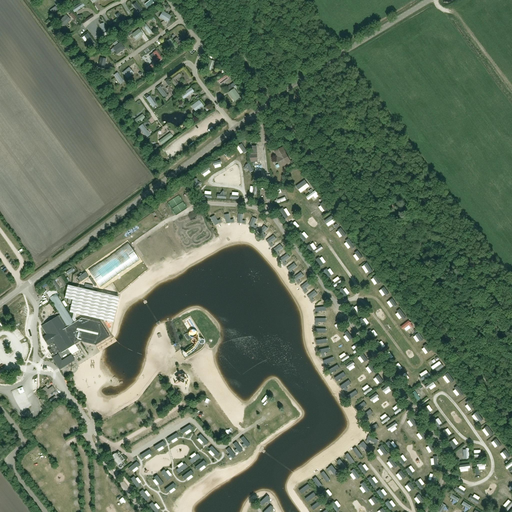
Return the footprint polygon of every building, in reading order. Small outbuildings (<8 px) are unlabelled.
[(83,4),(82,2),(72,9),(74,12),(84,6),(84,5),(83,4)] [(136,3),(133,5),(139,13),(142,11),(136,3)] [(167,23),(171,16),(163,11),(159,18),(167,23)] [(118,13),(115,15),(121,23),(124,21),(118,13)] [(146,24),(143,27),(148,34),(152,32),(146,24)] [(143,35),(139,29),(131,34),(136,40),(143,35)] [(85,35),(84,36),(90,45),(94,43),(87,34),(86,35),(85,35)] [(170,39),(167,41),(173,50),(177,48),(170,39)] [(117,54),(124,49),(120,43),(113,48),(117,54)] [(162,59),(156,51),(153,53),(156,58),(152,61),(155,64),(162,59)] [(106,59),(100,58),(98,67),(104,69),(106,59)] [(122,73),(127,78),(133,73),(129,68),(122,73)] [(175,80),(181,75),(178,72),(169,79),(175,86),(178,83),(175,80)] [(117,73),(114,75),(120,84),(121,83),(122,83),(123,82),(117,73)] [(226,75),(218,81),(219,82),(220,83),(221,84),(228,78),(226,75)] [(164,97),(167,95),(160,86),(157,89),(164,97)] [(194,92),(191,88),(181,95),(182,97),(182,98),(184,99),(194,92)] [(236,100),(240,97),(234,89),(228,93),(233,99),(232,99),(234,101),(236,100)] [(155,106),(156,105),(150,96),(146,98),(152,107),(154,107),(155,106)] [(203,106),(199,100),(192,106),(196,112),(203,106)] [(143,115),(142,114),(133,121),(135,125),(145,118),(144,116),(143,115)] [(142,124),(138,127),(146,137),(148,136),(149,136),(150,134),(142,124)] [(159,141),(161,145),(172,136),(172,135),(171,134),(170,133),(159,141)] [(249,162),(257,161),(256,146),(250,146),(251,154),(249,154),(249,162)] [(280,166),(289,161),(282,148),(277,151),(280,157),(276,159),(280,166)] [(200,170),(203,175),(211,170),(209,165),(200,170)] [(291,172),(293,177),(302,174),(300,169),(291,172)] [(194,182),(201,177),(198,173),(191,179),(194,182)] [(316,190),(307,196),(310,200),(319,193),(316,190)] [(163,204),(166,208),(173,204),(171,200),(163,204)] [(325,203),(316,208),(318,212),(328,207),(325,203)] [(335,217),(332,214),(324,220),(326,223),(335,217)] [(208,231),(211,228),(206,221),(202,224),(208,231)] [(131,223),(128,225),(136,236),(139,234),(131,223)] [(340,224),(332,229),(334,233),(343,228),(340,224)] [(264,225),(258,232),(261,235),(261,234),(262,234),(267,228),(264,225)] [(129,237),(131,235),(128,230),(119,236),(124,245),(131,240),(129,237)] [(202,232),(199,233),(205,245),(208,244),(202,232)] [(273,235),(266,241),(268,243),(269,243),(270,243),(276,238),(273,235)] [(196,248),(199,246),(194,237),(191,238),(196,248)] [(128,243),(88,270),(100,287),(140,260),(128,243)] [(280,244),(273,250),(275,252),(276,252),(276,253),(283,248),(280,244)] [(313,252),(315,255),(324,249),(322,245),(313,252)] [(287,253),(280,259),(282,262),(283,261),(284,262),(290,257),(287,253)] [(357,262),(365,256),(363,253),(354,259),(357,262)] [(294,263),(287,268),(289,271),(290,270),(290,271),(297,266),(294,263)] [(136,264),(134,265),(140,279),(144,277),(142,273),(140,274),(136,264)] [(372,264),(363,270),(367,276),(373,272),(370,269),(374,266),(372,264)] [(80,276),(78,277),(81,282),(89,276),(86,272),(82,275),(81,273),(79,274),(80,276)] [(301,272),(294,277),(296,280),(297,279),(297,280),(304,275),(301,272)] [(337,273),(329,277),(332,282),(343,276),(342,273),(338,275),(337,273)] [(60,275),(57,278),(63,287),(66,284),(60,275)] [(54,280),(50,282),(56,291),(60,289),(54,280)] [(308,281),(300,286),(302,289),(303,289),(304,290),(310,285),(308,281)] [(68,285),(65,298),(72,300),(69,312),(73,313),(72,319),(74,323),(77,321),(75,318),(76,314),(113,322),(119,297),(68,285)] [(315,291),(307,296),(309,299),(310,298),(311,299),(317,294),(315,291)] [(59,317),(42,328),(47,335),(43,338),(47,345),(48,345),(51,349),(48,350),(51,354),(53,353),(56,357),(55,358),(61,367),(66,364),(66,365),(73,361),(73,360),(74,359),(71,354),(68,349),(75,344),(79,341),(85,343),(95,345),(96,345),(102,341),(109,336),(104,329),(101,323),(100,322),(81,318),(79,320),(77,321),(74,323),(66,310),(56,294),(49,298),(50,300),(51,301),(58,311),(60,315),(58,316),(59,317)] [(341,336),(347,331),(343,327),(337,331),(341,336)] [(423,337),(416,342),(418,346),(426,341),(423,337)] [(346,346),(349,350),(356,346),(354,342),(346,346)] [(433,366),(439,361),(436,357),(430,362),(433,366)] [(338,362),(332,366),(336,372),(342,368),(338,362)] [(87,375),(93,383),(104,375),(97,367),(87,375)] [(344,369),(336,374),(341,380),(348,375),(344,369)] [(374,385),(384,379),(381,375),(372,381),(374,385)] [(349,380),(341,385),(344,388),(351,383),(349,380)] [(386,382),(383,384),(386,387),(383,389),(387,394),(392,390),(386,382)] [(46,386),(42,390),(47,396),(55,390),(52,386),(51,387),(48,389),(46,386)] [(356,390),(348,395),(350,399),(358,394),(356,390)] [(360,403),(367,398),(364,395),(357,400),(360,403)] [(364,402),(357,407),(359,410),(366,405),(364,402)] [(202,408),(197,413),(200,416),(206,411),(202,408)] [(436,408),(429,414),(431,416),(438,411),(436,408)] [(370,409),(363,415),(366,418),(373,413),(370,409)] [(479,415),(472,419),(475,424),(482,420),(479,415)] [(75,419),(70,422),(74,429),(78,427),(75,419)] [(418,427),(413,420),(407,425),(412,431),(418,427)] [(230,431),(234,428),(229,422),(225,425),(230,431)] [(196,431),(200,437),(206,434),(201,428),(196,431)] [(460,438),(453,445),(455,448),(463,440),(460,438)] [(420,445),(423,450),(432,445),(430,440),(420,445)] [(365,443),(361,445),(367,453),(370,450),(365,443)] [(133,453),(137,449),(132,444),(129,448),(133,453)] [(357,449),(353,451),(359,458),(362,456),(357,449)] [(125,460),(118,451),(115,454),(116,454),(112,457),(112,456),(109,459),(115,467),(117,466),(119,469),(124,465),(122,462),(125,460)] [(349,455),(346,457),(351,464),(354,462),(349,455)] [(188,465),(192,462),(186,456),(182,459),(188,465)] [(44,465),(47,470),(54,466),(51,461),(44,465)] [(199,469),(203,466),(198,461),(195,464),(199,469)] [(341,461),(338,463),(343,470),(346,468),(341,461)] [(333,467),(330,469),(335,476),(338,474),(333,467)] [(369,470),(375,479),(378,478),(372,468),(369,470)] [(324,473),(321,475),(327,482),(330,480),(324,473)] [(361,476),(358,478),(363,487),(367,485),(361,476)] [(317,479),(314,481),(319,488),(322,486),(317,479)] [(352,493),(356,491),(352,481),(347,483),(352,493)] [(165,486),(170,492),(173,490),(169,483),(165,486)] [(308,485),(301,490),(303,493),(310,488),(308,485)] [(340,487),(337,489),(342,500),(345,499),(340,487)] [(314,492),(307,498),(309,501),(316,496),(314,492)] [(266,497),(259,503),(262,506),(268,499),(266,497)] [(511,503),(504,499),(501,505),(511,511),(511,508),(511,503)] [(320,501),(313,506),(315,509),(322,504),(320,501)]
